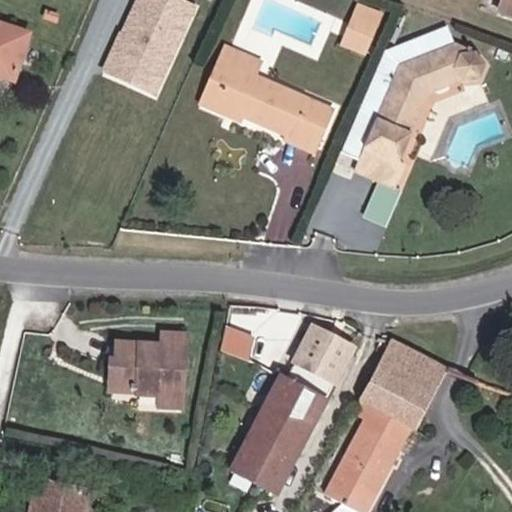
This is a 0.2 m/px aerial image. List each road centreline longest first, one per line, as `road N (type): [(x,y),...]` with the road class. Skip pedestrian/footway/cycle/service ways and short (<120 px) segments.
road 1 (unclassified): [(511,285),(465,303),(0,257)]
road 2 (unknown): [(389,295),(365,370),(285,511)]
road 3 (unknown): [(63,264),(0,467)]
